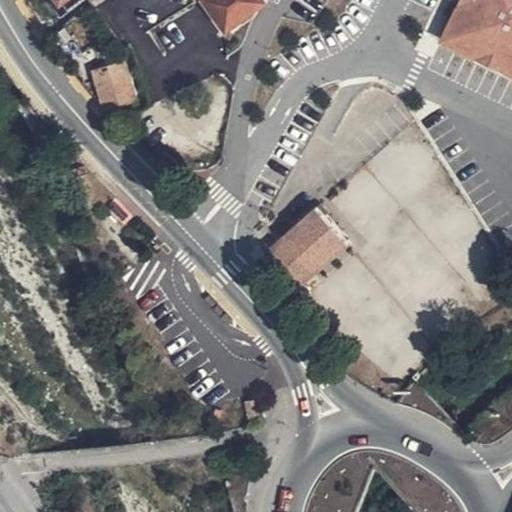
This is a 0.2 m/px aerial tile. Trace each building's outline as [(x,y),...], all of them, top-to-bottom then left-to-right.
[(206,0),(226,27),(238,18),(241,22),(255,12),(252,7),(261,0),(206,0)] [(511,0),(459,0),(459,2),(441,39),(511,72),(511,0)] [(64,25),(56,31),(64,42),(72,36),(64,25)] [(125,58),(93,68),(106,107),(137,97),(125,58)] [(318,206),(307,217),(339,252),(350,242),(318,206)] [(272,247),(304,283),(339,252),(307,217),(291,230),(272,247)] [(258,399),(246,401),(251,421),(262,418),(258,399)] [(224,408),(217,407),(216,414),(223,415),(224,408)]
